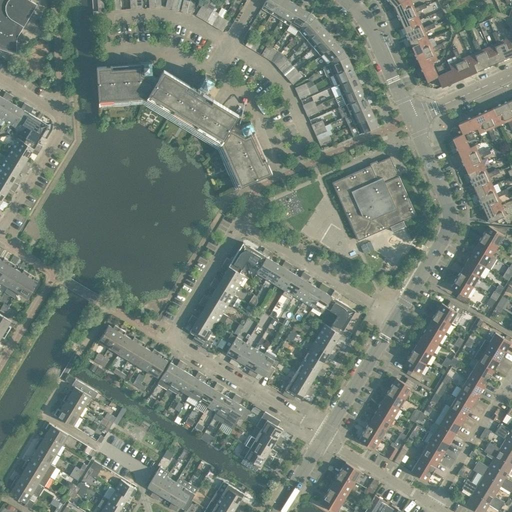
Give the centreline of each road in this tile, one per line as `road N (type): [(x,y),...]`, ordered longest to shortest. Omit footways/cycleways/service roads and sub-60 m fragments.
road 1 (residential): [(324,436),(168,338),(239,225)]
road 2 (residential): [(231,42),(161,15),(108,19),(109,50),(164,48),(213,70)]
road 3 (residential): [(213,70),(257,109),(277,153),(307,138),(287,85),(231,42)]
road 4 (tertiary): [(394,319),(449,221),(411,118)]
road 5 (residential): [(0,233),(61,133),(61,114),(0,77)]
road 6 (residential): [(394,319),(239,225)]
road 7 (tertiary): [(324,436),(394,319)]
road 8 (tertiary): [(411,118),(371,28),(346,0)]
road 9 (residential): [(435,505),(497,401),(511,396)]
road 10 (residential): [(435,505),(324,436)]
